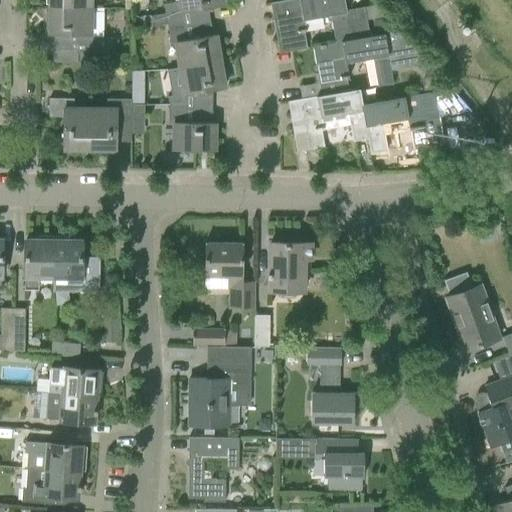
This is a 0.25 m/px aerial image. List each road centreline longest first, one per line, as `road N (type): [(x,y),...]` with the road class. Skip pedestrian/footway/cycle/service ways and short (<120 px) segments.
road 1 (residential): [(440,511),(366,198)]
road 2 (residential): [(142,511),(150,415),(135,197)]
road 3 (residential): [(250,0),(237,197)]
road 4 (residential): [(19,196),(17,68),(5,0)]
road 5 (residential): [(366,198),(511,174)]
road 6 (residential): [(237,197),(366,198)]
